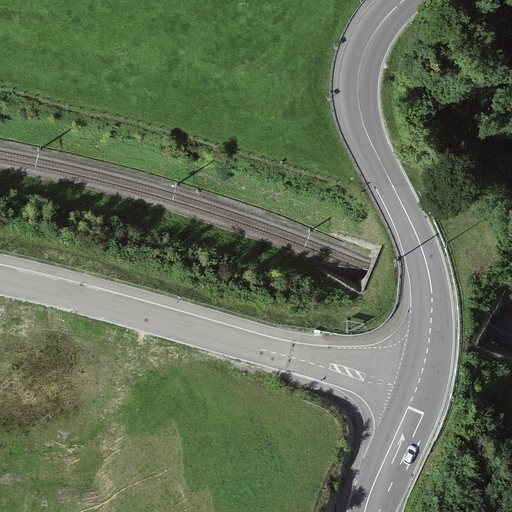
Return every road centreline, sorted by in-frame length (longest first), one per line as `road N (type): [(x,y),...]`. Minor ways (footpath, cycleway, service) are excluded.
road 1 (residential): [(422,396),(0,278)]
road 2 (tertiary): [(395,192),(361,116),(359,83),(377,27),(405,0)]
road 3 (tertiary): [(395,192),(432,289),(422,396)]
road 4 (tertiary): [(422,396),(373,511)]
